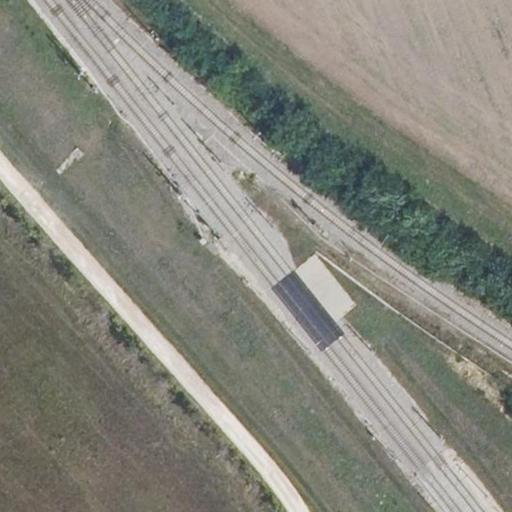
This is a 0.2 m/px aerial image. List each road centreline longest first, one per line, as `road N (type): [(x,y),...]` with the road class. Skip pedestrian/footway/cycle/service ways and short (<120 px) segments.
road 1 (track): [(300,511),(0,154)]
road 2 (track): [(300,316),(333,292),(511,439)]
